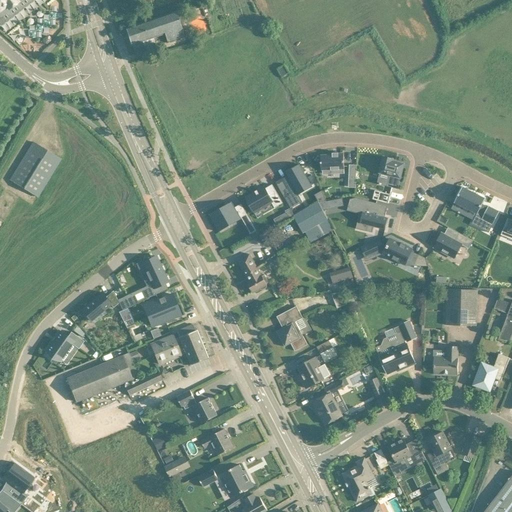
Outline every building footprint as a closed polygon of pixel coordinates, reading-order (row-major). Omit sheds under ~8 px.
[(0,0),(0,8),(6,4),(10,9),(18,3),(16,0),(0,0)] [(176,11),(135,25),(126,28),(131,45),(132,45),(134,52),(144,49),(142,41),(164,34),(167,42),(184,36),(176,11)] [(284,68),(278,71),(282,78),(287,74),(284,68)] [(33,142),(28,151),(10,180),(37,197),(61,159),(33,142)] [(333,154),(321,155),(321,170),(322,170),(332,169),(333,173),(344,173),(344,174),(345,174),(344,153),(338,153),(338,152),(338,153),(333,154),(333,153),(332,153),(333,154)] [(384,156),(380,173),(390,175),(387,186),(398,189),(404,164),(393,161),(393,159),(384,156)] [(276,182),(291,208),(302,202),(298,195),(299,194),(298,192),(310,185),(312,187),(300,164),(299,165),(287,173),(286,172),(285,172),(287,175),(286,176),(288,178),(278,184),(276,182)] [(349,164),(349,177),(356,178),(357,165),(349,164)] [(326,198),(354,194),(352,181),(324,185),(326,198)] [(255,192),(246,197),(249,203),(247,204),(252,212),(254,211),(255,213),(272,203),(275,208),(283,203),(277,193),(272,184),(265,188),(259,192),(258,190),(257,190),(257,191),(256,191),(255,191),(255,192)] [(462,187),(455,202),(477,213),(474,220),(472,224),(489,232),(499,212),(488,206),(488,207),(483,204),(485,198),(462,187)] [(375,190),(373,199),(388,203),(390,194),(375,190)] [(350,199),(348,208),(363,212),(360,223),(368,225),(367,231),(372,232),(374,227),(385,230),(388,218),(385,217),(382,216),(383,212),(378,211),(380,204),(355,198),(350,199)] [(210,214),(209,214),(219,232),(220,231),(219,230),(240,218),(241,219),(242,219),(241,218),(235,207),(232,202),(231,202),(232,203),(229,205),(229,204),(213,213),(211,215),(210,214)] [(294,215),(293,215),(303,234),(305,232),(328,220),(323,210),(319,204),(318,202),(294,215)] [(286,213),(274,219),(277,224),(293,215),(294,215),(290,208),(285,211),(286,213)] [(511,219),(508,218),(501,235),(511,239),(511,219)] [(328,220),(305,232),(311,242),(334,230),(328,220)] [(254,225),(248,229),(251,234),(257,231),(254,225)] [(442,233),(434,247),(454,258),(461,245),(469,248),(473,241),(458,233),(455,240),(444,234),(442,233)] [(379,240),(362,248),(364,253),(366,257),(379,251),(405,264),(411,251),(412,249),(407,247),(407,245),(406,245),(406,246),(402,244),(402,243),(401,244),(391,239),(389,245),(388,245),(386,247),(387,248),(386,251),(383,250),(379,240)] [(247,256),(238,261),(247,277),(250,282),(248,283),(253,292),(260,288),(262,290),(266,288),(266,285),(267,285),(266,283),(268,282),(264,275),(262,276),(262,275),(258,270),(268,265),(266,260),(256,265),(250,254),(247,256)] [(418,254),(413,266),(428,266),(426,258),(418,254)] [(148,259),(138,263),(143,274),(148,271),(151,280),(149,281),(152,286),(142,291),(146,299),(164,290),(161,283),(166,281),(165,277),(163,272),(160,267),(161,267),(156,256),(153,257),(154,258),(151,259),(150,259),(149,257),(147,258),(148,259)] [(350,267),(330,273),(333,283),(353,278),(350,267)] [(476,326),(478,290),(447,289),(445,325),(476,326)] [(101,292),(80,310),(81,310),(85,314),(91,321),(103,311),(104,311),(111,305),(113,308),(119,303),(113,291),(105,297),(101,292)] [(342,292),(332,293),(337,308),(347,303),(344,295),(342,292)] [(351,292),(344,295),(347,303),(354,300),(351,292)] [(149,317),(148,318),(152,326),(160,323),(161,324),(172,320),(172,318),(169,311),(176,307),(177,308),(177,307),(172,294),(149,303),(150,304),(155,316),(149,318),(149,317)] [(125,296),(117,300),(122,310),(130,307),(125,296)] [(498,298),(497,299),(494,308),(508,314),(499,338),(505,341),(506,339),(509,341),(511,333),(511,302),(511,304),(498,298)] [(286,326),(277,331),(285,347),(289,354),(295,351),(308,344),(303,336),(300,338),(297,331),(300,330),(306,327),(302,319),(303,318),(297,306),(286,312),(289,318),(284,321),(286,326)] [(392,350),(380,356),(387,374),(401,368),(402,369),(415,363),(407,344),(405,341),(407,340),(408,341),(416,337),(409,321),(400,325),(401,325),(394,328),(396,333),(386,337),(392,350)] [(193,325),(184,329),(177,331),(179,337),(182,343),(184,349),(190,365),(207,358),(196,330),(195,330),(193,325)] [(84,334),(77,326),(74,331),(82,337),(84,334)] [(114,327),(99,331),(105,350),(128,343),(124,329),(116,332),(114,327)] [(158,329),(150,332),(153,340),(161,337),(158,329)] [(52,341),(45,350),(60,361),(60,360),(72,344),(78,349),(84,341),(71,332),(67,337),(59,331),(54,338),(53,338),(54,339),(53,340),(52,340),(52,341)] [(151,344),(155,354),(182,343),(179,337),(179,338),(175,340),(173,335),(151,344)] [(320,354),(333,347),(329,340),(317,347),(320,354)] [(182,343),(155,354),(159,364),(181,355),(179,351),(184,349),(182,343)] [(351,346),(351,348),(351,351),(353,353),(355,353),(358,353),(360,351),(360,349),(360,346),(358,344),(356,344),(353,344),(351,346)] [(434,356),(434,364),(434,374),(458,375),(458,365),(458,358),(459,346),(447,346),(446,357),(434,356)] [(135,351),(128,353),(132,361),(138,358),(135,351)] [(129,395),(162,379),(158,370),(139,379),(132,361),(128,353),(67,379),(76,402),(123,382),(124,385),(124,386),(129,395)] [(479,369),(478,368),(477,371),(476,373),(475,375),(474,377),(475,378),(475,377),(477,378),(475,385),(490,390),(494,378),(501,381),(510,358),(499,354),(494,367),(483,363),(480,370),(479,369)] [(316,357),(307,362),(298,367),(304,379),(302,380),(306,388),(324,379),(324,378),(328,376),(329,373),(325,365),(322,364),(318,367),(317,366),(319,365),(316,357)] [(371,365),(363,369),(366,375),(374,371),(371,365)] [(323,397),(314,402),(325,424),(342,416),(337,407),(331,394),(345,387),(344,385),(348,384),(345,378),(342,380),(325,389),(328,395),(323,397)] [(369,381),(376,397),(384,393),(377,378),(369,381)] [(136,392),(139,399),(145,397),(142,390),(136,392)] [(195,400),(190,390),(177,397),(182,407),(184,406),(185,409),(193,405),(202,423),(218,415),(208,398),(196,404),(195,400)] [(234,447),(224,429),(209,437),(201,441),(204,446),(211,442),(218,455),(234,447)] [(434,451),(428,454),(432,463),(434,468),(445,462),(443,458),(447,456),(444,452),(452,448),(448,441),(443,432),(436,435),(435,434),(430,437),(430,438),(428,439),(434,451)] [(469,434),(466,444),(463,453),(474,457),(481,438),(469,434)] [(159,437),(153,440),(157,450),(163,447),(159,437)] [(395,458),(388,462),(392,471),(395,475),(409,468),(405,459),(412,455),(406,445),(404,439),(396,443),(396,441),(390,444),(391,446),(389,447),(395,458)] [(416,440),(406,445),(412,455),(416,464),(426,459),(416,440)] [(104,449),(80,459),(84,468),(108,458),(104,449)] [(382,450),(375,453),(378,459),(385,456),(382,450)] [(185,457),(176,462),(166,467),(171,476),(189,466),(185,457)] [(108,458),(84,468),(88,477),(111,467),(108,458)] [(349,486),(357,502),(369,495),(370,497),(375,494),(372,487),(370,488),(367,482),(375,477),(365,458),(356,462),(358,466),(342,474),(347,482),(348,481),(351,485),(349,486)] [(3,478),(2,478),(6,481),(9,484),(3,491),(21,505),(21,504),(28,496),(23,492),(34,478),(35,478),(14,462),(14,463),(3,478)] [(239,464),(231,469),(219,475),(231,498),(251,487),(250,485),(251,485),(252,483),(250,479),(248,478),(247,479),(239,464)] [(111,467),(88,477),(91,486),(115,476),(111,467)] [(218,479),(213,468),(198,476),(203,486),(218,479)] [(511,511),(511,475),(483,511),(511,511)] [(115,476),(91,486),(95,495),(119,485),(115,476)] [(119,485),(95,495),(99,504),(123,494),(119,485)] [(428,495),(436,511),(452,511),(441,489),(428,495)] [(0,511),(3,511),(6,509),(9,511),(14,511),(21,505),(3,491),(1,490),(0,491),(0,511)] [(254,494),(243,500),(246,505),(244,506),(246,511),(264,511),(267,510),(260,497),(257,499),(254,494)] [(133,501),(109,511),(132,511),(137,510),(133,501)] [(382,511),(378,503),(371,507),(362,511),(361,511),(382,511)]
